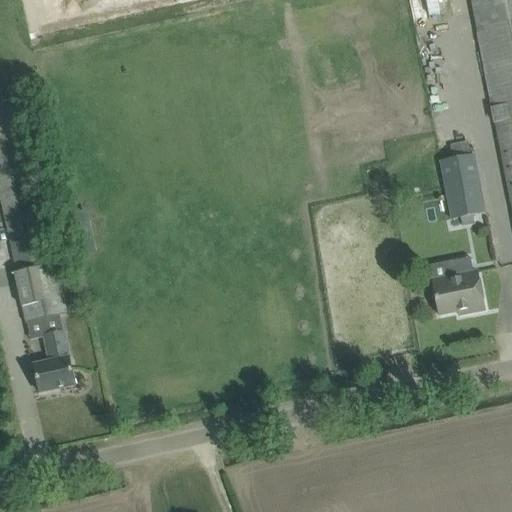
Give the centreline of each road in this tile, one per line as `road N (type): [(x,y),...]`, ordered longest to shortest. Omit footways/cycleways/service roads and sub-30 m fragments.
road 1 (unclassified): [(0,485),(511,368)]
road 2 (unknown): [(499,371),(456,60)]
